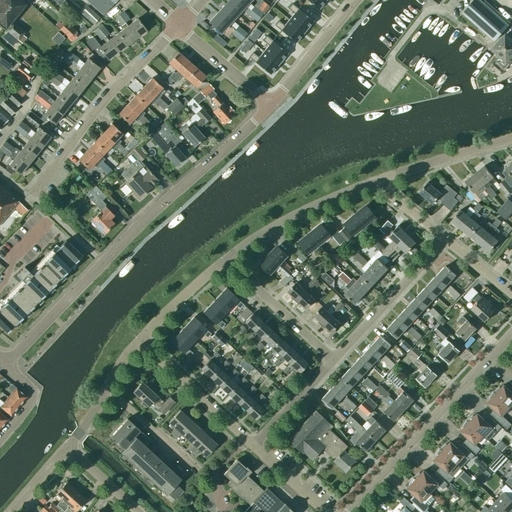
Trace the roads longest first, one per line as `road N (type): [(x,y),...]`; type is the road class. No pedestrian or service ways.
road 1 (unclassified): [(5,364),(106,251),(269,103)]
road 2 (unclassified): [(346,511),(511,332)]
road 3 (residential): [(28,200),(107,95),(178,25)]
road 4 (residential): [(223,260),(271,226),(373,182)]
road 5 (residential): [(335,360),(447,242)]
road 6 (residential): [(253,445),(138,339)]
road 7 (residential): [(335,360),(223,260)]
road 8 (residential): [(373,182),(511,138)]
road 9 (unclassified): [(269,103),(353,0)]
road 10 (residential): [(107,386),(197,469)]
